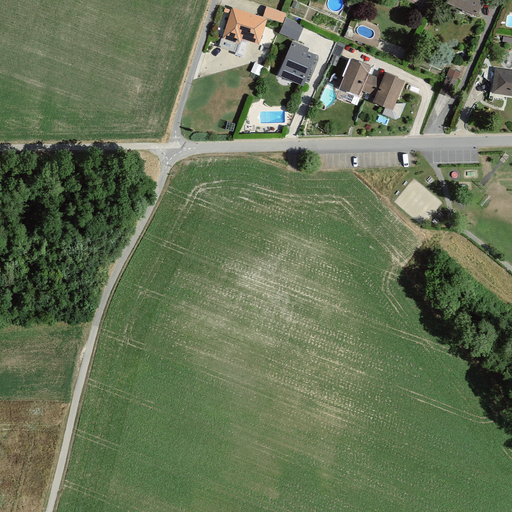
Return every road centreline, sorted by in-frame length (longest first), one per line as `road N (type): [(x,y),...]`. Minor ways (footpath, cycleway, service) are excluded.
road 1 (residential): [(218,0),(172,149),(431,146)]
road 2 (track): [(52,511),(107,297),(172,149)]
road 3 (track): [(0,145),(172,149)]
road 4 (residential): [(431,146),(496,0)]
